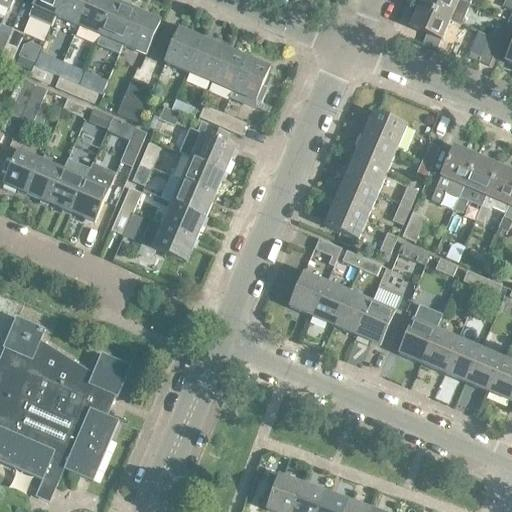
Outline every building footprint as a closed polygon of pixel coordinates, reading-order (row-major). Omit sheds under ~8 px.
[(14,0),(0,0),(0,7),(9,11),(14,0)] [(63,0),(35,0),(28,18),(51,28),(55,18),(63,0)] [(89,0),(63,0),(55,18),(78,28),(89,0)] [(115,3),(107,0),(89,0),(78,28),(100,37),(115,3)] [(415,0),(413,6),(450,21),(461,26),(469,6),(454,0),(415,0)] [(511,1),(509,0),(505,0),(502,8),(511,12),(511,1)] [(100,37),(96,47),(118,57),(123,47),(137,13),(115,3),(100,37)] [(409,29),(441,42),(450,21),(413,6),(409,15),(414,17),(409,29)] [(123,47),(146,57),(160,23),(137,13),(123,47)] [(0,57),(11,32),(0,26),(0,57)] [(490,39),(499,43),(503,33),(494,29),(490,39)] [(202,40),(179,31),(164,65),(187,74),(202,40)] [(0,57),(0,67),(8,71),(23,37),(11,32),(0,57)] [(478,33),(469,55),(480,59),(478,63),(489,68),(499,43),(490,39),(489,38),(478,33)] [(224,50),(202,40),(187,74),(210,84),(224,50)] [(232,94),(247,60),(224,50),(210,84),(232,93),(232,94)] [(232,93),(229,99),(238,103),(241,97),(255,103),(256,102),(261,104),(266,91),(262,89),(270,70),(247,60),(232,94),(232,93)] [(53,78),(34,69),(29,79),(48,88),(53,78)] [(59,80),(55,91),(74,99),(78,89),(59,80)] [(23,83),(8,117),(20,122),(34,88),(23,83)] [(128,122),(142,88),(130,83),(116,117),(128,122)] [(32,127),(46,93),(34,88),(20,122),(32,127)] [(142,88),(128,122),(140,127),(154,93),(142,88)] [(93,107),(98,97),(78,89),(74,99),(93,107)] [(62,112),(82,120),(86,110),(67,102),(62,112)] [(194,111),(175,103),(171,113),(179,117),(190,121),(194,111)] [(209,124),(215,112),(204,108),(199,119),(209,124)] [(158,122),(174,129),(179,117),(171,113),(163,110),(158,122)] [(215,112),(209,124),(241,137),(246,126),(215,112)] [(88,123),(107,131),(112,121),(92,113),(88,123)] [(407,128),(373,114),(363,136),(397,151),(407,128)] [(107,131),(107,132),(114,135),(119,124),(112,121),(107,131)] [(190,132),(180,155),(191,160),(224,175),(235,151),(224,146),(228,136),(202,125),(197,135),(190,132)] [(119,165),(131,170),(146,136),(134,131),(119,165)] [(387,174),(397,151),(363,136),(353,159),(387,174)] [(429,145),(422,162),(432,166),(440,149),(429,145)] [(152,171),(160,151),(148,146),(140,165),(152,171)] [(440,207),(446,193),(458,199),(463,187),(476,158),(453,148),(430,202),(440,207)] [(41,162),(18,152),(3,186),(26,196),(41,162)] [(463,187),(458,199),(467,203),(480,209),(485,197),(498,167),(476,158),(463,187)] [(377,196),(387,174),(353,159),(343,182),(377,196)] [(181,182),(215,197),(224,175),(191,160),(181,182)] [(68,161),(63,172),(49,206),(71,215),(86,181),(90,171),(68,161)] [(41,162),(26,196),(49,206),(63,172),(41,162)] [(414,179),(424,184),(432,166),(422,162),(414,179)] [(140,165),(131,185),(144,190),(152,171),(140,165)] [(86,181),(71,215),(94,225),(109,191),(115,177),(92,167),(90,171),(86,181)] [(484,225),(491,211),(503,216),(511,196),(511,173),(498,167),(485,197),(475,221),(484,225)] [(172,205),(206,219),(215,197),(181,182),(172,205)] [(368,219),(377,196),(343,182),(334,204),(368,219)] [(410,210),(417,193),(407,188),(399,206),(410,210)] [(129,190),(124,201),(136,206),(141,195),(129,190)] [(507,235),(511,224),(511,196),(503,216),(497,231),(507,235)] [(458,199),(452,212),(461,216),(467,203),(458,199)] [(136,206),(124,201),(111,232),(123,237),(136,206)] [(358,242),(368,219),(334,204),(324,227),(358,242)] [(162,227),(196,241),(206,219),(172,205),(162,227)] [(399,206),(392,223),(402,228),(410,210),(399,206)] [(415,245),(425,220),(413,215),(402,239),(415,245)] [(151,222),(141,245),(152,250),(186,265),(196,241),(162,227),(151,222)] [(390,257),(397,240),(387,235),(380,253),(384,255),(390,257)] [(319,241),(314,251),(331,259),(328,266),(333,268),(337,261),(341,251),(319,241)] [(402,245),(398,256),(415,263),(420,253),(402,245)] [(346,253),(342,263),(359,271),(363,261),(346,253)] [(390,258),(390,257),(384,255),(381,261),(388,263),(390,258)] [(376,278),(380,268),(363,261),(359,271),(376,278)] [(435,272),(453,279),(457,269),(440,261),(435,272)] [(467,273),(463,284),(480,291),(484,280),(467,273)] [(289,308),(312,318),(326,284),(304,274),(289,308)] [(497,298),(502,288),(484,280),(480,291),(497,298)] [(334,328),(349,294),(326,284),(312,318),(334,328)] [(367,314),(357,338),(380,347),(395,313),(401,299),(378,289),(372,304),(367,314)] [(357,338),(372,304),(349,294),(334,328),(357,338)] [(413,321),(398,355),(421,365),(435,331),(442,315),(420,306),(413,321)] [(0,463),(42,482),(51,461),(65,467),(64,471),(92,483),(118,423),(106,418),(115,398),(117,399),(130,368),(101,356),(92,375),(40,343),(45,332),(16,319),(3,350),(4,350),(0,358),(0,463)] [(421,365),(443,375),(458,341),(435,331),(421,365)] [(443,375),(466,385),(481,350),(458,341),(443,375)] [(466,385),(489,394),(503,360),(481,350),(466,385)] [(511,404),(511,402),(511,363),(503,360),(489,394),(511,404)] [(266,511),(267,511),(291,511),(302,485),(279,477),(266,511)] [(318,511),(325,494),(302,485),(291,511),(318,511)] [(344,511),(348,502),(325,494),(318,511),(344,511)] [(370,511),(371,511),(348,502),(344,511),(370,511)]
